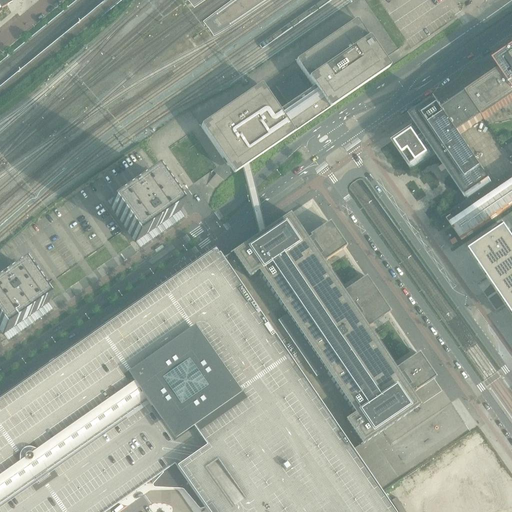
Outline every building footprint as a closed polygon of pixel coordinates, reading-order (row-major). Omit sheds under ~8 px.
[(0,0),(0,12),(1,12),(1,11),(1,9),(9,5),(8,3),(8,1),(10,0),(0,0)] [(201,126),(200,127),(227,165),(231,172),(233,175),(241,169),(245,166),(249,164),(294,133),(328,109),(389,69),(385,63),(383,60),(382,59),(370,41),(356,21),(355,20),(296,61),(296,62),(309,82),(314,88),(279,112),(273,103),(261,85),(216,116),(201,126)] [(459,135),(483,119),(484,120),(511,101),(511,51),(496,62),(496,65),(498,69),(441,108),(437,102),(413,118),(421,130),(415,134),(413,131),(395,143),(412,167),(429,155),(427,152),(433,148),(468,199),(492,183),(487,177),(488,177),(459,135)] [(245,166),(241,169),(257,237),(263,233),(249,164),(245,166)] [(154,175),(109,206),(125,229),(135,243),(180,211),(154,175)] [(461,241),(511,205),(511,181),(449,223),(452,227),(461,241)] [(394,370),(366,329),(390,313),(365,277),(342,293),(322,264),(346,248),(329,223),(308,237),(309,238),(306,240),(289,215),(263,233),(257,237),(222,260),(285,352),(352,452),(419,407),(410,393),(413,391),(414,393),(435,379),(418,354),(394,370)] [(505,231),(470,255),(494,291),(499,298),(511,316),(511,235),(510,237),(505,231)] [(0,511),(100,511),(103,510),(108,506),(148,478),(157,472),(163,468),(165,467),(170,463),(172,462),(175,466),(206,510),(207,511),(393,511),(380,493),(366,472),(363,468),(352,452),(285,352),(222,260),(218,254),(217,255),(216,253),(210,258),(158,294),(157,295),(146,303),(127,316),(24,388),(0,404),(0,511)] [(22,267),(0,282),(0,330),(3,335),(48,303),(22,267)]
